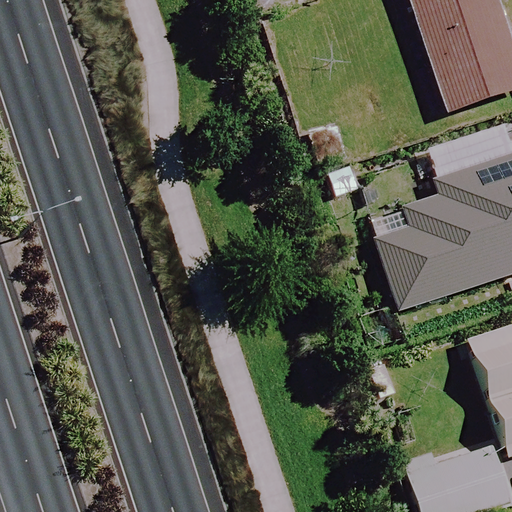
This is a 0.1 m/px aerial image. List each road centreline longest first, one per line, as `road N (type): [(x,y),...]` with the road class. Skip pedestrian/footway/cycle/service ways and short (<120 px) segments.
road 1 (primary): [(19,0),(186,511)]
road 2 (primary): [(46,511),(0,370)]
